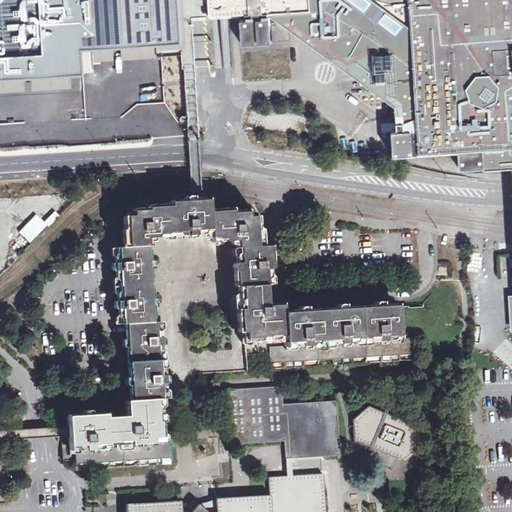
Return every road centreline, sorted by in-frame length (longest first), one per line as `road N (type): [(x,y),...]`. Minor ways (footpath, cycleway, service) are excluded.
road 1 (tertiary): [(511,194),(215,155)]
road 2 (tertiary): [(215,155),(0,163)]
road 3 (unclassified): [(193,0),(215,155)]
